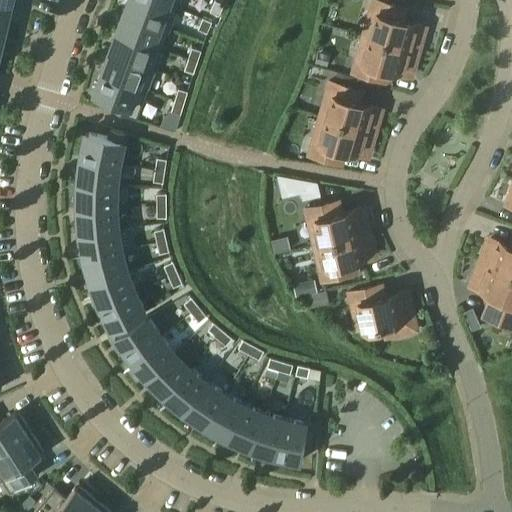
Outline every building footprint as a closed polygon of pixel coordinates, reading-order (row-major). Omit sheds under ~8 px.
[(178,9),(154,0),(129,0),(125,12),(171,29),(178,9)] [(181,0),(154,0),(178,9),(181,0)] [(210,11),(219,16),(225,5),(215,0),(210,11)] [(400,6),(378,0),(372,0),(370,11),(377,13),(370,36),(363,34),(363,35),(420,51),(425,32),(422,31),(423,25),(397,18),(400,6)] [(8,26),(13,5),(0,1),(0,24),(8,26)] [(171,29),(125,12),(117,32),(163,49),(171,29)] [(198,29),(208,33),(212,22),(203,18),(198,29)] [(156,70),(163,49),(117,32),(110,52),(156,70)] [(414,71),(420,51),(363,35),(363,36),(370,38),(363,61),(356,59),(352,72),(383,80),(386,69),(409,75),(411,70),(414,71)] [(192,47),(188,59),(198,62),(202,51),(192,47)] [(318,51),(315,63),(327,67),(331,55),(318,51)] [(148,90),(156,70),(110,52),(102,73),(148,90)] [(194,73),(198,62),(188,59),(185,70),(194,73)] [(311,76),(311,77),(323,80),(326,70),(314,67),(314,68),(311,76)] [(137,119),(148,90),(102,73),(94,94),(117,102),(114,111),(137,119)] [(353,100),(356,88),(330,81),(326,94),(333,96),(327,117),(320,115),(320,116),(377,132),(382,113),(379,112),(380,108),(353,100)] [(178,89),(175,100),(185,103),(188,91),(178,89)] [(181,114),(185,103),(175,100),(172,111),(181,114)] [(371,151),(377,132),(320,116),(326,118),(320,141),(313,139),(309,154),(336,162),(339,148),(366,156),(368,150),(371,151)] [(124,142),(126,133),(112,129),(110,138),(86,132),(81,157),(120,163),(124,142)] [(117,185),(120,163),(81,157),(78,183),(117,185)] [(157,158),(156,169),(165,171),(167,159),(157,158)] [(164,183),(165,171),(156,169),(154,181),(164,183)] [(320,181),(279,174),(284,196),(302,193),(305,199),(323,195),(320,181)] [(117,207),(117,185),(78,183),(78,208),(117,207)] [(157,194),(157,205),(167,205),(167,194),(157,194)] [(333,202),(306,208),(309,221),(316,219),(321,243),(314,244),(314,245),(372,232),(367,212),(364,213),(362,207),(335,213),(333,202)] [(167,217),(167,205),(157,205),(157,217),(167,217)] [(119,228),(117,207),(78,208),(80,233),(119,228)] [(122,249),(119,228),(80,233),(84,258),(122,249)] [(167,240),(164,228),(155,230),(157,242),(167,240)] [(376,251),(372,232),(314,245),(314,246),(321,244),(326,265),(319,267),(322,280),(349,274),(347,262),(374,256),(373,252),(376,251)] [(511,245),(492,237),(489,243),(486,242),(479,261),(511,273),(511,245)] [(169,251),(167,240),(157,242),(160,253),(169,251)] [(128,270),(122,249),(84,258),(91,283),(128,270)] [(178,272),(173,261),(164,265),(169,276),(178,272)] [(511,273),(479,261),(472,279),(475,280),(473,286),(499,296),(490,318),(503,323),(507,312),(511,314),(511,273)] [(100,306),(136,291),(128,270),(91,283),(100,306)] [(183,283),(178,272),(169,276),(174,287),(183,283)] [(313,280),(295,285),(297,295),(316,291),(313,280)] [(418,329),(410,297),(407,297),(405,291),(379,297),(376,285),(349,291),(351,303),(358,302),(365,330),(384,325),(386,337),(418,329)] [(146,311),(136,291),(100,306),(112,330),(146,311)] [(326,292),(307,296),(309,307),(328,303),(326,292)] [(184,303),(192,312),(199,306),(192,297),(184,303)] [(207,315),(199,306),(192,312),(199,322),(207,315)] [(130,358),(162,334),(149,316),(115,336),(130,358)] [(208,330),(217,338),(223,330),(214,322),(208,330)] [(233,338),(223,330),(217,338),(226,345),(233,338)] [(146,378),(176,351),(162,334),(130,358),(146,378)] [(249,354),(254,345),(243,339),(239,348),(249,354)] [(259,359),(264,351),(254,345),(249,354),(259,359)] [(164,396),(191,366),(176,351),(146,378),(164,396)] [(279,370),(282,361),(271,357),(268,367),(279,370)] [(291,374),(293,364),(282,361),(279,370),(291,374)] [(296,374),(308,377),(310,367),(298,365),(296,374)] [(184,412),(208,380),(191,366),(164,396),(184,412)] [(205,426),(225,392),(208,380),(184,412),(205,426)] [(227,438),(244,402),(225,392),(205,426),(227,438)] [(250,448),(264,411),(244,402),(227,438),(250,448)] [(275,456),(284,418),(264,411),(250,448),(275,456)] [(0,451),(32,431),(32,430),(31,430),(31,429),(20,412),(17,414),(16,413),(16,412),(0,421),(0,451)] [(306,423),(284,418),(275,456),(300,461),(302,453),(304,437),(312,438),(312,439),(313,439),(315,424),(314,424),(306,423)] [(32,431),(31,432),(0,451),(0,475),(10,491),(11,493),(39,474),(38,473),(31,461),(42,454),(42,453),(41,452),(44,450),(32,432),(32,431)] [(55,487),(33,511),(86,511),(97,499),(96,498),(80,485),(78,488),(77,487),(76,486),(67,497),(56,488),(56,487),(55,487)] [(30,496),(22,504),(28,509),(36,500),(30,496)] [(97,499),(86,511),(112,511),(98,500),(97,499)]
